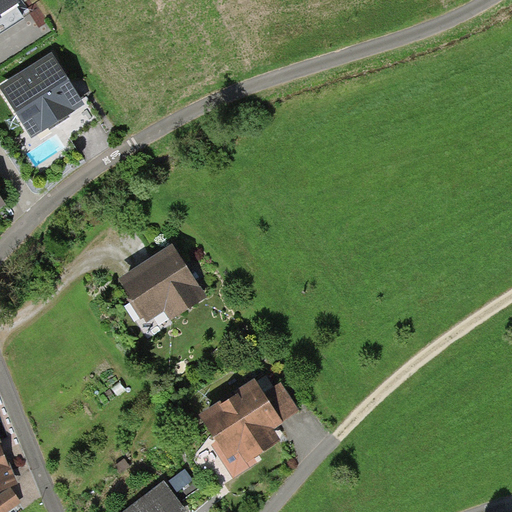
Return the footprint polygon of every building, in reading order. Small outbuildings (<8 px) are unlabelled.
[(0,0),(0,9),(11,3),(8,0),(0,0)] [(85,106),(52,55),(0,87),(0,90),(31,140),(85,106)] [(170,246),(115,281),(141,322),(161,310),(169,321),(204,299),(170,246)] [(253,379),(197,417),(226,460),(239,451),(248,465),(282,442),(272,428),(296,412),(277,385),(264,394),(253,379)] [(0,449),(0,491),(7,489),(15,487),(0,449)] [(185,511),(164,483),(124,511),(185,511)] [(7,489),(0,494),(0,511),(7,511),(18,503),(7,489)]
